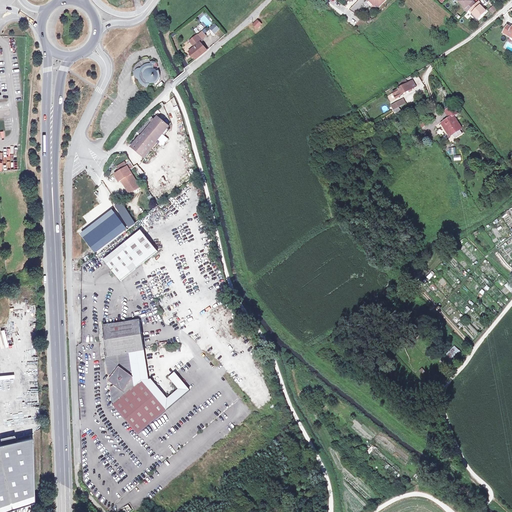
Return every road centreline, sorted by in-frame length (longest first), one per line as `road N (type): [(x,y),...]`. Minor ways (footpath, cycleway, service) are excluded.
road 1 (track): [(330,511),(321,466),(232,292),(175,92)]
road 2 (primary): [(62,511),(52,205)]
road 3 (unknown): [(186,342),(180,332),(155,331),(141,275),(102,290),(95,322),(103,415),(75,424)]
road 4 (residential): [(73,148),(102,168),(147,109),(268,0)]
road 5 (track): [(511,302),(441,397),(466,467),(492,497),(480,511)]
road 6 (unknown): [(93,485),(102,498),(112,496),(224,400),(224,383),(186,342)]
road 7 (primary): [(46,43),(52,205)]
road 8 (primary): [(52,205),(67,56)]
